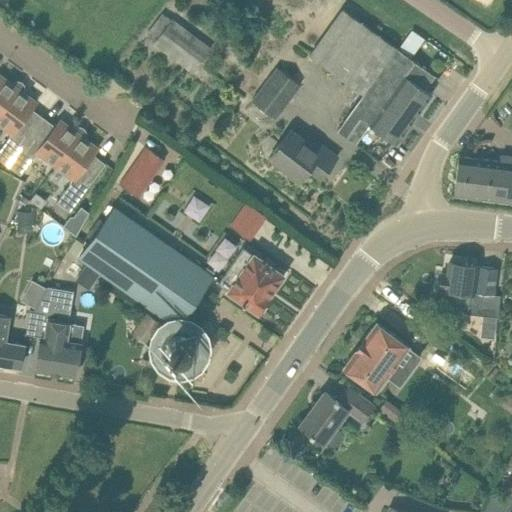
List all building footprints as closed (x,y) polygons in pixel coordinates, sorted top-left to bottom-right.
[(191,72),(211,47),(163,9),(143,34),(191,72)] [(398,48),(365,94),(338,131),(355,143),(370,123),(397,142),(432,93),(412,79),(414,76),(427,85),(435,74),(398,48)] [(251,100),(275,118),(300,85),(276,67),(251,100)] [(0,111),(18,87),(0,73),(0,111)] [(0,151),(0,158),(8,165),(44,117),(32,108),(37,102),(18,87),(0,111),(0,124),(12,133),(10,139),(0,151)] [(38,152),(55,165),(80,133),(60,119),(56,125),(44,117),(8,165),(20,173),(33,156),(38,152)] [(269,157),(300,180),(306,172),(318,182),(338,156),(309,134),(305,139),(291,129),(269,157)] [(80,133),(55,165),(72,178),(70,184),(57,201),(70,211),(106,163),(94,154),(99,147),(80,133)] [(134,187),(162,152),(146,140),(119,175),(134,187)] [(454,193),(511,200),(511,156),(501,155),(500,160),(459,155),(454,193)] [(184,213),(202,219),(209,201),(191,194),(184,213)] [(230,224),(250,238),(267,215),(246,200),(230,224)] [(77,234),(90,211),(82,205),(74,215),(70,215),(64,224),(77,234)] [(213,276),(114,206),(79,255),(178,325),(213,276)] [(35,211),(19,209),(16,229),(33,231),(35,211)] [(217,271),(234,246),(222,237),(204,262),(217,271)] [(228,290),(258,311),(285,274),(254,252),(253,253),(244,247),(219,283),(228,289),(228,290)] [(446,288),(444,302),(467,305),(466,312),(497,316),(500,295),(494,293),(498,267),(450,260),(448,273),(442,272),(440,287),(446,288)] [(100,274),(85,264),(75,279),(90,289),(100,274)] [(75,290),(48,285),(34,309),(30,308),(26,333),(41,336),(36,368),(76,375),(81,342),(66,340),(75,290)] [(132,333),(145,342),(160,320),(148,311),(132,333)] [(0,362),(21,366),(25,345),(7,342),(12,314),(0,312),(0,362)] [(408,345),(409,344),(377,321),(344,366),(376,390),(387,374),(391,377),(398,368),(399,369),(413,349),(408,345)] [(163,350),(163,351),(165,354),(166,356),(167,357),(168,358),(170,359),(171,360),(173,361),(175,362),(176,362),(178,362),(182,363),(183,362),(185,362),(187,361),(189,360),(191,359),(193,357),(194,356),(195,355),(197,352),(197,350),(198,348),(198,346),(198,344),(198,343),(198,341),(197,339),(196,336),(195,334),(193,332),(192,331),(190,330),(189,329),(186,327),(184,327),(182,327),(180,326),(178,327),(175,327),(172,328),(171,329),(169,330),(168,332),(166,333),(165,336),(164,337),(163,340),(162,342),(162,344),(162,346),(162,348),(163,350)] [(430,356),(470,386),(477,377),(437,347),(430,356)] [(345,384),(334,398),(346,408),(363,420),(374,405),(345,384)] [(346,408),(334,398),(325,391),(301,424),(323,440),(322,442),(327,445),(334,446),(336,445),(341,439),(342,433),(341,429),(334,425),(346,408)]
